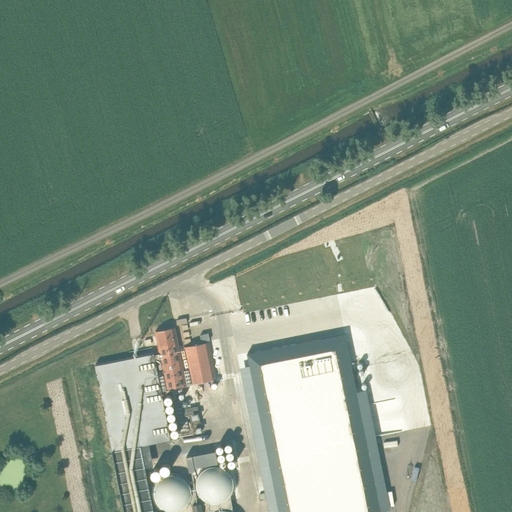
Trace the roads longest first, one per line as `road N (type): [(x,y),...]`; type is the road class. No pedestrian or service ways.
road 1 (track): [(0,286),(511,24)]
road 2 (unclassified): [(0,370),(511,112)]
road 3 (primary): [(0,346),(511,88)]
road 4 (unknown): [(173,282),(198,294),(218,319),(231,430),(253,511)]
